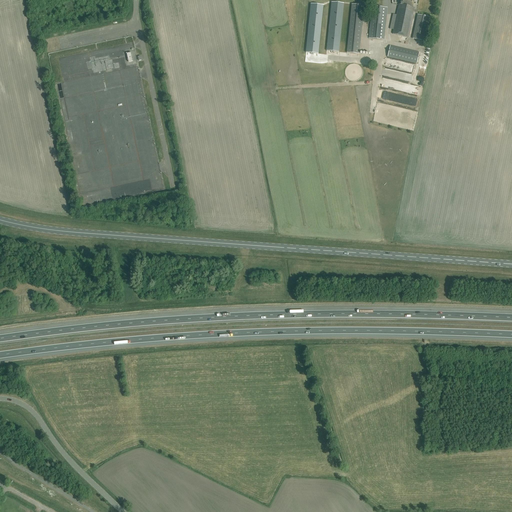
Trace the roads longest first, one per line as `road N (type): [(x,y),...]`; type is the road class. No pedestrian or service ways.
road 1 (secondary): [(511,263),(0,220)]
road 2 (motorway): [(0,355),(280,331),(511,335)]
road 3 (motorway): [(511,317),(270,315),(0,338)]
road 4 (unclassified): [(123,511),(32,410),(0,398)]
